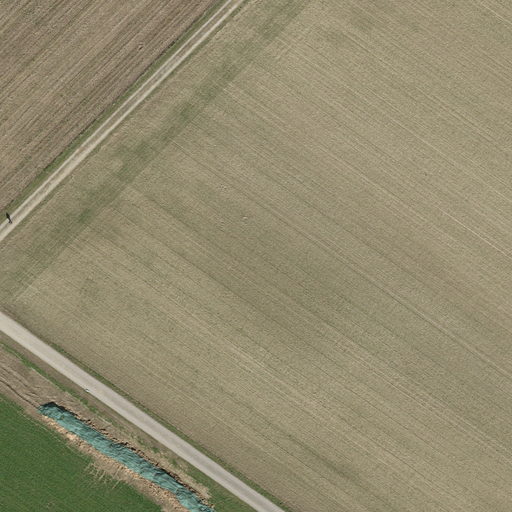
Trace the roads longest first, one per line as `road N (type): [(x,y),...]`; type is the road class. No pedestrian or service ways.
road 1 (unclassified): [(0,321),(272,511)]
road 2 (track): [(0,234),(235,0)]
